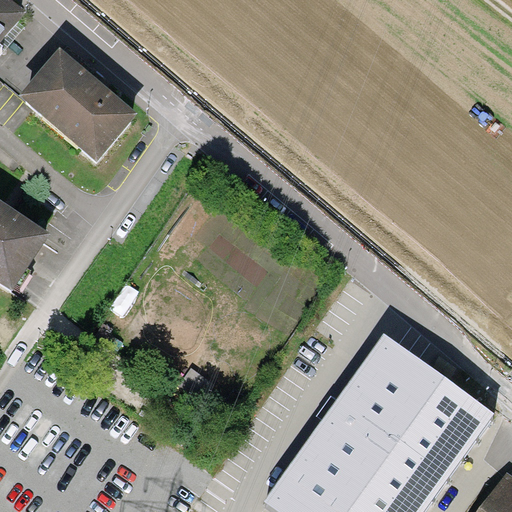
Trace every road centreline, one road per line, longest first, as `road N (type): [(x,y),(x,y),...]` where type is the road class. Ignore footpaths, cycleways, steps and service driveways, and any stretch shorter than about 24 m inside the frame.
road 1 (unclassified): [(178,114),(511,403)]
road 2 (residential): [(178,114),(109,217),(87,210),(0,137)]
road 3 (unclassified): [(45,0),(178,114)]
